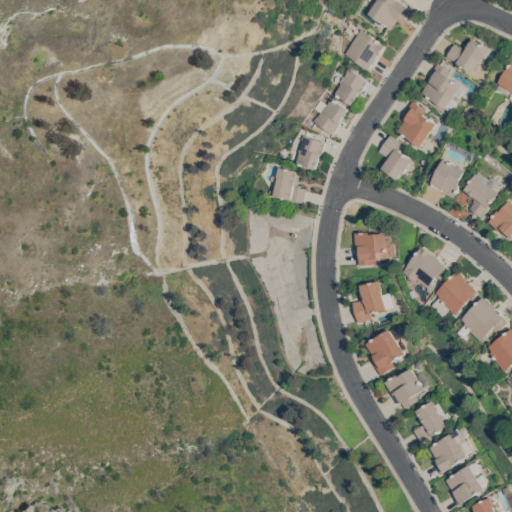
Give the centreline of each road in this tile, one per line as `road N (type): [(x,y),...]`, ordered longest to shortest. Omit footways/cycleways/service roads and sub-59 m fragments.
road 1 (residential): [(429,511),(344,363),(325,289),(324,244),(362,133),(442,9),(456,2)]
road 2 (residential): [(340,180),(458,233),(511,281)]
